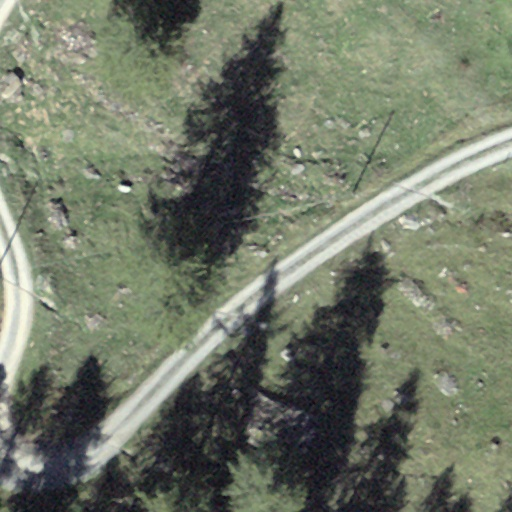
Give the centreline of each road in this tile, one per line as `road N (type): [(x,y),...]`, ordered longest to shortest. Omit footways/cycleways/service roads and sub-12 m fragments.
road 1 (track): [(511,142),(442,172),(274,281),(108,441),(42,466),(9,461),(0,449)]
road 2 (track): [(0,377),(23,295),(0,204)]
